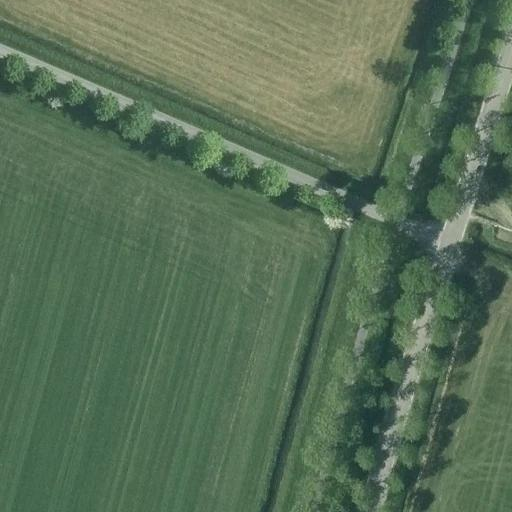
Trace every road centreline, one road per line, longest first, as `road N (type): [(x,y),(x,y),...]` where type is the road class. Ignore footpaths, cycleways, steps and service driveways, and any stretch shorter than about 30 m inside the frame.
road 1 (unclassified): [(448,243),(0,51)]
road 2 (tertiary): [(369,511),(448,243)]
road 3 (tertiary): [(448,243),(511,42)]
